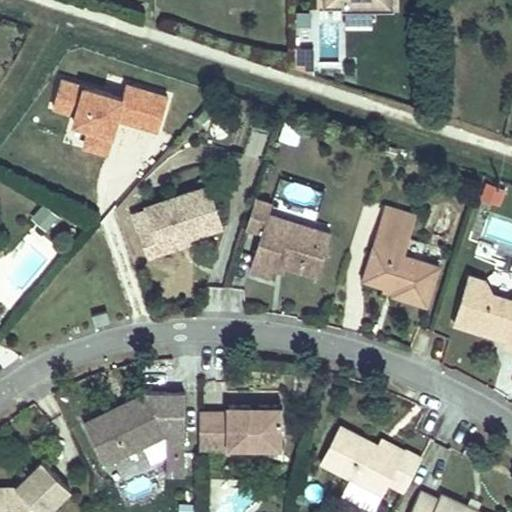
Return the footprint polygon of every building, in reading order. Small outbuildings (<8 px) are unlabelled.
[(300,46),(301,68),(315,67),(314,46),(300,46)] [(95,130),(89,149),(112,156),(124,115),(140,120),(139,125),(163,132),(173,98),(131,87),(127,99),(66,81),(58,108),(81,115),(78,125),(95,130)] [(511,104),(509,104),(503,130),(511,132),(511,104)] [(139,125),(140,120),(124,115),(123,120),(139,125)] [(280,139),(297,144),(302,126),(285,121),(280,139)] [(483,200),(500,206),(506,187),(489,181),(483,200)] [(150,213),(156,232),(163,252),(192,243),(228,231),(215,192),(150,213)] [(262,208),(253,235),(268,239),(255,276),(276,282),(279,274),(281,269),(290,272),(304,277),(314,247),(329,251),(332,240),(274,221),(276,212),(262,208)] [(163,252),(156,232),(143,236),(152,262),(193,249),(192,243),(163,252)] [(371,285),(392,292),(402,295),(401,301),(433,312),(443,277),(424,270),(406,264),(411,249),(385,241),(371,285)] [(319,282),(329,251),(314,247),(304,277),(319,282)] [(281,269),(279,274),(288,277),(290,272),(281,269)] [(460,336),(495,347),(497,338),(511,342),(511,348),(511,352),(509,361),(511,362),(511,308),(495,303),(491,294),(475,289),(460,336)] [(106,313),(96,316),(99,324),(109,320),(106,313)] [(511,342),(497,338),(495,347),(511,352),(511,348),(511,342)] [(108,468),(157,445),(154,436),(168,429),(171,437),(172,451),(188,451),(189,399),(153,398),(131,408),(134,414),(128,417),(125,411),(89,428),(108,468)] [(233,415),(205,415),(205,457),(234,457),(234,451),(289,450),(290,450),(290,408),(233,407),(233,415)] [(134,414),(131,408),(125,411),(128,417),(134,414)] [(412,507),(429,473),(411,463),(409,466),(406,472),(383,460),(346,443),(327,480),(356,494),(390,510),(397,498),(412,507)] [(406,472),(409,466),(386,455),(383,460),(406,472)] [(0,490),(0,511),(55,511),(52,508),(77,488),(50,459),(20,485),(21,489),(0,490)] [(481,511),(451,498),(448,501),(432,493),(423,511),(481,511)]
